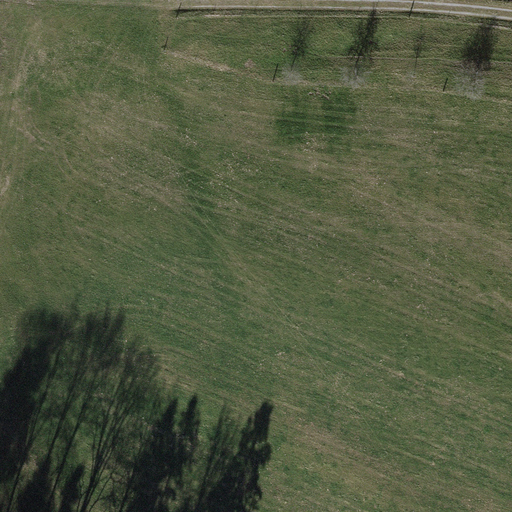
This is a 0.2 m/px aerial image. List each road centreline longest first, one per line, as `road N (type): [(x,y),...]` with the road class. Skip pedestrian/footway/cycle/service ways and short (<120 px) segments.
road 1 (track): [(511,14),(211,4)]
road 2 (track): [(211,4),(87,0)]
